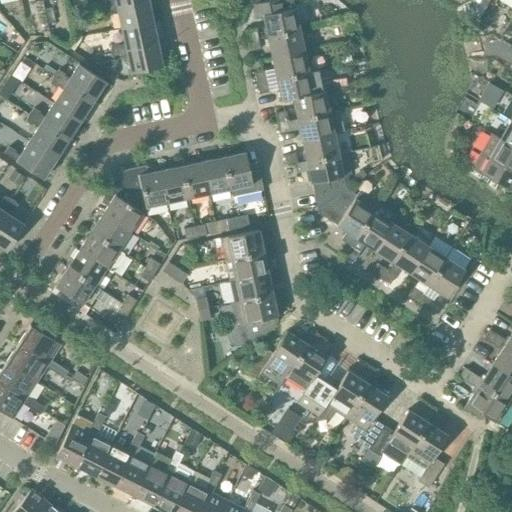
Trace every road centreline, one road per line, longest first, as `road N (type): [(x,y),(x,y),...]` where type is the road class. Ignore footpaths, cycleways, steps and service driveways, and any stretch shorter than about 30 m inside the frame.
road 1 (residential): [(203,120),(252,110),(263,130),(299,306),(429,394)]
road 2 (residential): [(14,284),(104,140),(203,120)]
road 3 (residential): [(429,394),(511,256)]
road 4 (residential): [(203,120),(179,0)]
